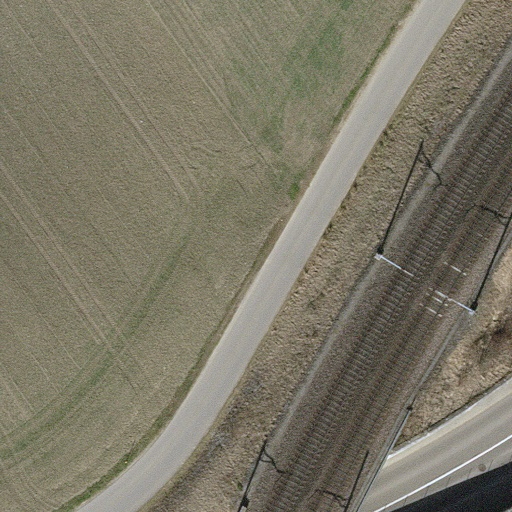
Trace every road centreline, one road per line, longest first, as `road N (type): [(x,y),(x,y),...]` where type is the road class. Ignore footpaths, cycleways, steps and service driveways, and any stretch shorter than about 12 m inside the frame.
road 1 (unclassified): [(107,511),(196,416),(445,0)]
road 2 (tertiary): [(511,434),(375,511)]
